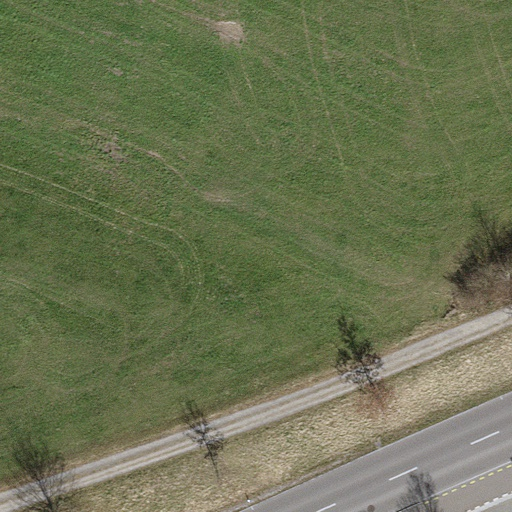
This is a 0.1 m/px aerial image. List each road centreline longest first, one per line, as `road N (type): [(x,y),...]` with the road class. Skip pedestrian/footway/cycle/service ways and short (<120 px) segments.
road 1 (track): [(297,402),(0,504)]
road 2 (track): [(511,309),(297,402)]
road 3 (tertiary): [(337,511),(511,433)]
